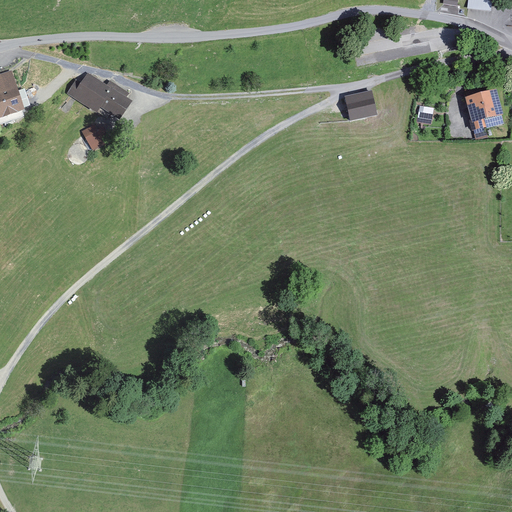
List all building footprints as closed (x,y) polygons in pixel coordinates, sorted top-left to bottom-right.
[(491,0),(468,0),(467,10),(491,12),(491,0)] [(0,118),(24,113),(14,70),(0,73),(0,118)] [(115,121),(129,98),(88,72),(74,95),(115,121)] [(503,121),(495,91),(465,99),(473,129),(503,121)] [(373,95),(347,101),(351,120),(377,115),(373,95)] [(419,114),(433,116),(435,105),(421,102),(419,114)] [(84,130),(93,149),(111,141),(102,122),(84,130)]
